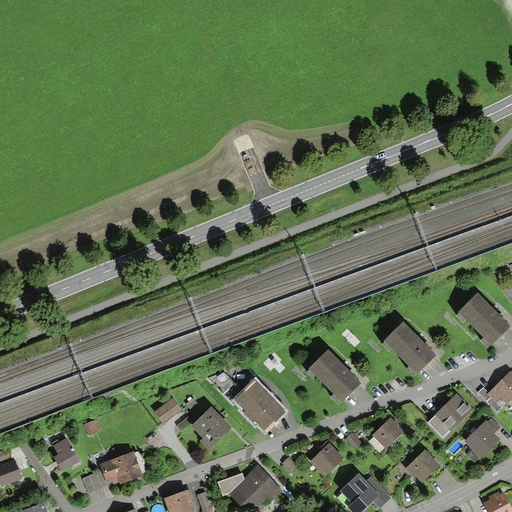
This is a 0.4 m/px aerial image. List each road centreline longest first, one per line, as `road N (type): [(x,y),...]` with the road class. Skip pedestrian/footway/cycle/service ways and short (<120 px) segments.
road 1 (primary): [(0,314),(511,103)]
road 2 (residential): [(511,354),(91,511)]
